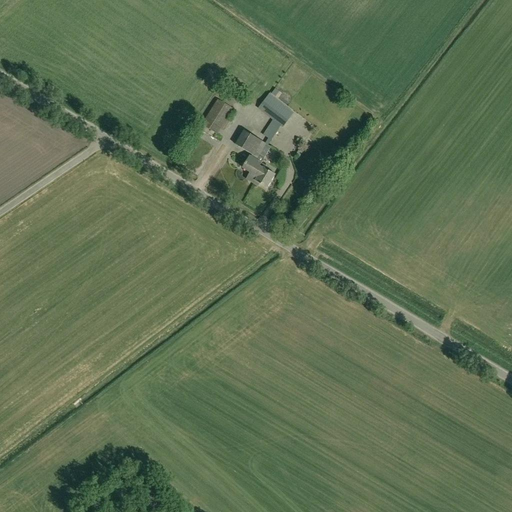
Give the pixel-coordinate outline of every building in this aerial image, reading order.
[(273,120),(280,110),(277,108),(279,105),(271,99),(269,101),(266,99),(258,108),(273,120)] [(217,134),(232,109),(218,100),(203,124),(217,134)] [(273,120),(263,135),(271,140),(280,126),(283,127),(290,118),(280,110),(273,120)] [(250,172),(246,179),(256,184),(257,182),(258,181),(256,180),(259,175),(255,173),(256,171),(258,172),(260,169),(258,168),(261,163),(271,146),(268,145),(265,143),(244,131),(236,145),(253,155),(252,157),(249,155),(242,167),(250,172)] [(229,156),(233,148),(226,145),(222,152),(229,156)] [(267,166),(261,163),(258,168),(260,169),(258,172),(256,171),(255,173),(259,175),(256,180),(258,181),(257,182),(267,188),(276,174),(265,168),(267,166)] [(200,173),(205,185),(214,182),(209,169),(200,173)]
